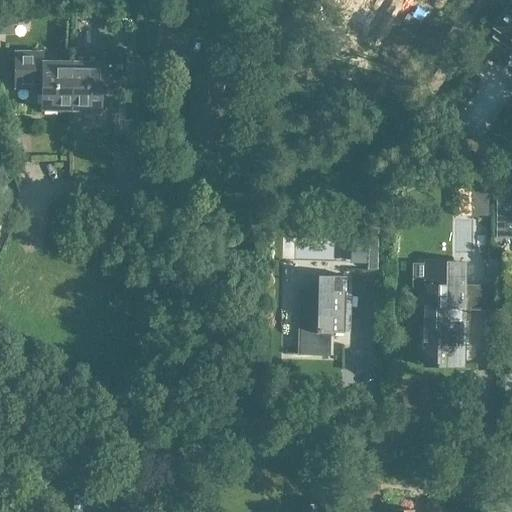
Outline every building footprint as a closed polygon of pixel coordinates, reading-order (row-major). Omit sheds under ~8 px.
[(510,50),(511,46),(511,0),(495,27),(502,32),(496,41),(510,50)] [(0,15),(0,33),(14,33),(13,15),(0,15)] [(145,24),(144,47),(167,49),(168,26),(145,24)] [(40,109),(70,110),(71,61),(41,60),(42,45),(15,45),(14,78),(41,78),(40,109)] [(71,61),(70,110),(100,110),(101,80),(123,81),(124,53),(103,53),(103,62),(71,61)] [(188,138),(221,138),(221,74),(188,73),(188,138)] [(417,120),(431,98),(409,84),(395,106),(417,120)] [(487,212),(488,189),(476,188),(475,212),(487,212)] [(495,237),(511,237),(511,200),(496,193),(495,237)] [(351,243),(352,263),(377,262),(377,243),(351,243)] [(424,340),(424,363),(462,364),(464,260),(412,260),(412,275),(425,276),(424,329),(424,328),(423,340),(424,340)] [(329,332),(342,332),(344,276),(316,275),(316,289),(299,289),(297,354),(328,355),(329,332)] [(317,511),(318,503),(301,503),(301,511),(317,511)]
